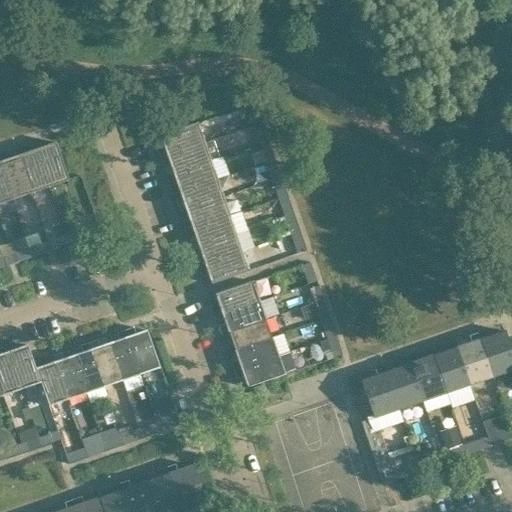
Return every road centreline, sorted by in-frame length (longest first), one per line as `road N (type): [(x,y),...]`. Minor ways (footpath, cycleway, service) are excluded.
road 1 (residential): [(258,511),(236,447),(202,407),(154,269)]
road 2 (residential): [(0,325),(154,269)]
road 3 (residential): [(154,269),(102,114)]
